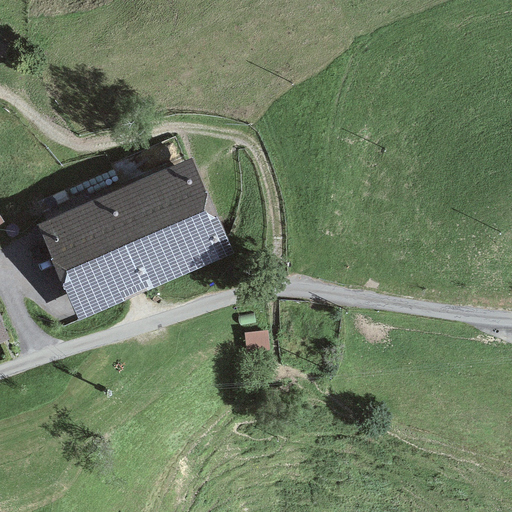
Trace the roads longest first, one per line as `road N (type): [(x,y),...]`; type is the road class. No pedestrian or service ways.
road 1 (track): [(511,313),(282,284),(0,371)]
road 2 (track): [(282,284),(270,176),(244,136),(163,125),(101,141),(71,139),(0,93)]
